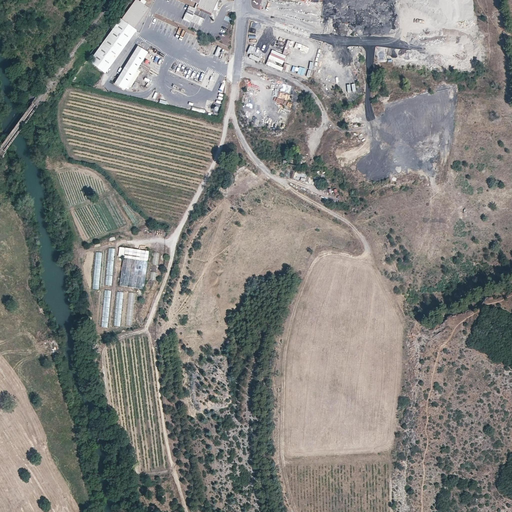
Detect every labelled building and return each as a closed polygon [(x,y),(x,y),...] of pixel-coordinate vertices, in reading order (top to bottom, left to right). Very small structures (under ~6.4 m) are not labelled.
[(138,0),(133,0),(120,19),(134,29),(150,8),(138,0)] [(220,0),(200,0),(197,8),(213,15),(220,0)] [(134,29),(120,19),(94,55),(90,62),(105,73),(137,30),(134,29)] [(144,35),(134,52),(124,69),(115,84),(125,90),(133,77),(147,54),(155,41),(144,35)] [(288,45),(294,46),(295,41),(286,39),(283,53),(286,54),(288,45)] [(266,65),(282,70),(283,65),(282,65),(286,54),(271,49),(266,65)] [(302,61),(300,69),(311,71),(312,63),(302,61)] [(283,121),(287,122),(292,102),(285,100),(282,113),(284,113),(283,121)] [(116,247),(108,247),(105,285),(113,285),(116,247)] [(121,285),(144,289),(149,251),(125,248),(121,285)] [(112,291),(105,290),(101,328),(109,329),(112,291)]
